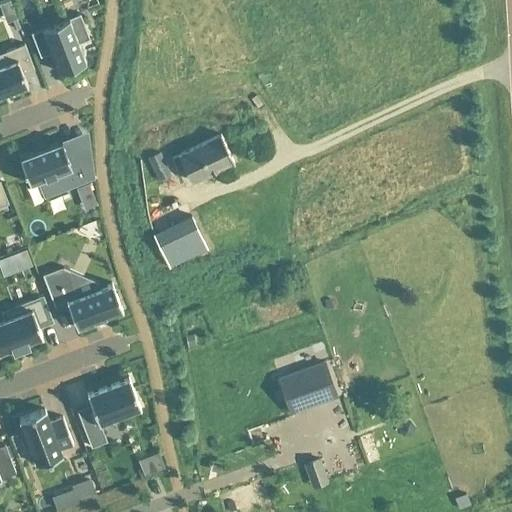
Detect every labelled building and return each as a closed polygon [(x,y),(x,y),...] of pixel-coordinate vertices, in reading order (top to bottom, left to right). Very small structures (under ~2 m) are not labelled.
[(8,0),(0,0),(0,4),(2,9),(11,5),(8,0)] [(50,47),(59,71),(85,60),(78,41),(89,37),(80,12),(30,31),(38,51),(50,47)] [(0,93),(26,84),(22,72),(33,68),(24,43),(0,51),(0,93)] [(185,166),(192,180),(234,160),(220,133),(171,156),(178,170),(185,166)] [(61,139),(19,155),(29,182),(38,179),(44,194),(92,176),(89,148),(67,156),(61,139)] [(171,174),(160,151),(148,156),(159,180),(171,174)] [(0,204),(8,201),(0,180),(0,204)] [(89,183),(78,187),(80,194),(91,189),(89,183)] [(191,214),(153,232),(169,265),(207,246),(191,214)] [(16,251),(22,267),(34,263),(28,247),(16,251)] [(43,273),(42,273),(54,305),(55,304),(54,300),(65,296),(77,326),(78,326),(77,325),(93,319),(93,320),(106,315),(105,314),(121,308),(121,309),(122,309),(112,281),(110,281),(111,283),(100,287),(78,295),(68,269),(69,269),(69,268),(63,265),(62,266),(65,267),(44,275),(43,273)] [(4,318),(0,319),(0,350),(12,346),(13,350),(28,344),(27,340),(42,334),(38,325),(52,320),(42,295),(2,311),(4,318)] [(278,377),(287,403),(333,386),(324,361),(278,377)] [(91,402),(77,408),(91,445),(107,439),(100,421),(139,406),(139,407),(141,406),(129,375),(127,375),(128,376),(88,392),(88,390),(86,391),(91,402)] [(44,407),(19,417),(36,463),(47,458),(48,460),(51,458),(51,457),(62,453),(60,447),(73,442),(62,415),(49,420),(44,407)] [(402,435),(410,434),(414,426),(409,419),(401,420),(397,428),(402,435)] [(0,476),(15,471),(5,443),(3,444),(5,447),(0,449),(0,476)] [(165,466),(159,451),(139,459),(145,474),(165,466)] [(319,455),(303,461),(313,486),(328,479),(319,455)] [(91,478),(73,484),(80,501),(97,495),(91,478)]
